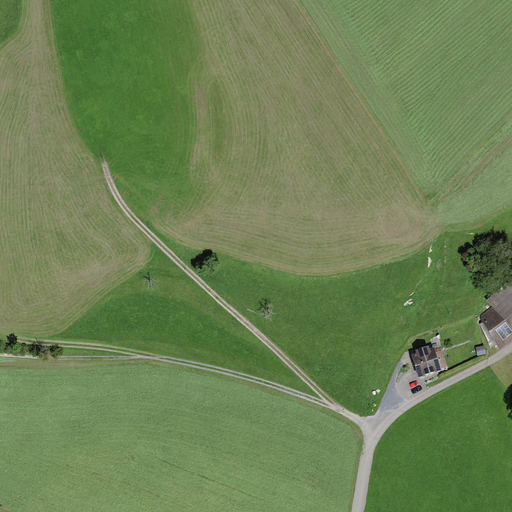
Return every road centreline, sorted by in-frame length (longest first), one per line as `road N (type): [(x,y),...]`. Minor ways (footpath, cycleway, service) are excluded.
road 1 (track): [(99,150),(128,213),(337,409),(379,432)]
road 2 (track): [(337,409),(177,361),(1,338)]
road 3 (residential): [(511,349),(384,425),(368,452),(357,511)]
